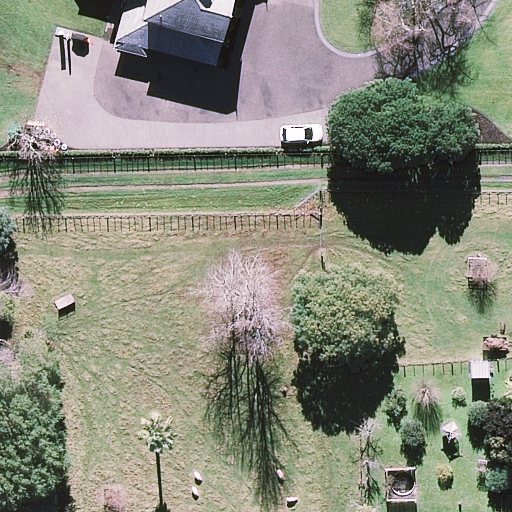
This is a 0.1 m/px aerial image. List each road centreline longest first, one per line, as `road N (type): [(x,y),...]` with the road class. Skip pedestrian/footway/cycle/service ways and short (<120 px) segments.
road 1 (unknown): [(511,123),(146,126),(0,139)]
road 2 (unknown): [(426,0),(362,37),(276,41)]
